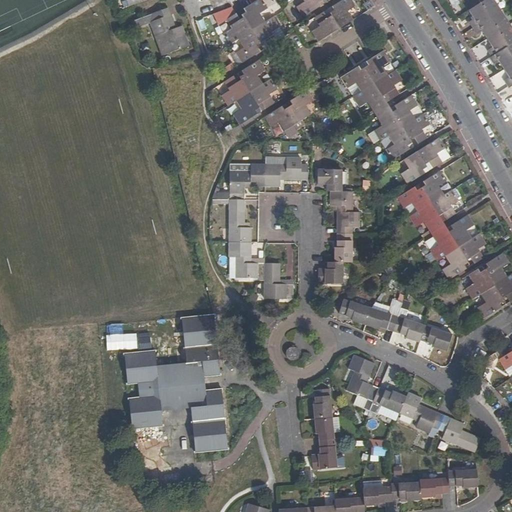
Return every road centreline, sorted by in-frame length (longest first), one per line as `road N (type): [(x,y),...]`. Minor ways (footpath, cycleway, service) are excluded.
road 1 (tertiary): [(511,193),(397,4)]
road 2 (residential): [(430,0),(511,144)]
road 3 (residential): [(451,388),(485,417),(502,447),(500,486),(475,511)]
road 4 (residential): [(327,338),(404,362),(451,388)]
